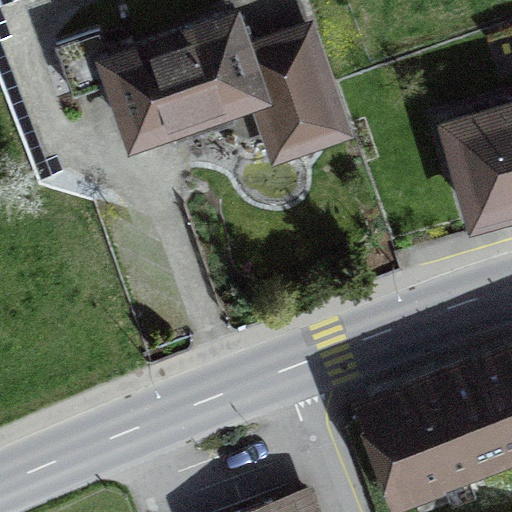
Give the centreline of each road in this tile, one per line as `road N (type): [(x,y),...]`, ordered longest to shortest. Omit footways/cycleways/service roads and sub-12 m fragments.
road 1 (tertiary): [(0,482),(293,365)]
road 2 (tertiary): [(293,365),(511,285)]
road 3 (residential): [(293,365),(349,511)]
